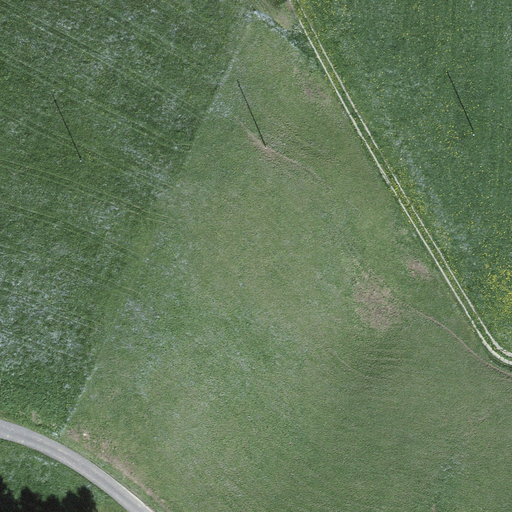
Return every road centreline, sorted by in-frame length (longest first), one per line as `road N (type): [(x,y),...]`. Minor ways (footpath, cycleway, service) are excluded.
road 1 (track): [(299,0),(483,337),(511,360)]
road 2 (unclassified): [(0,429),(72,459),(138,511)]
